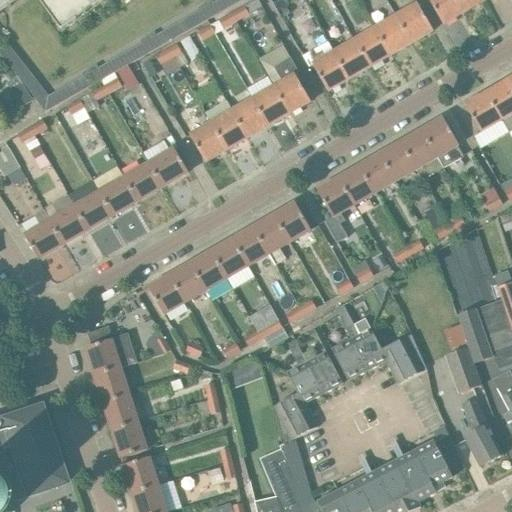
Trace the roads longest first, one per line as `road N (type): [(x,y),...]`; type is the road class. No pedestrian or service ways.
road 1 (residential): [(47,314),(511,46)]
road 2 (residential): [(107,511),(47,314)]
